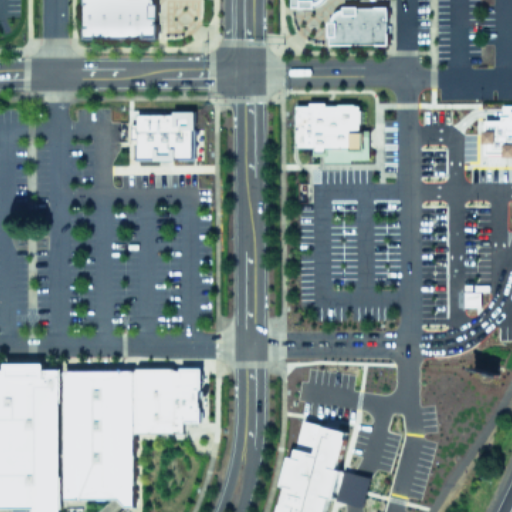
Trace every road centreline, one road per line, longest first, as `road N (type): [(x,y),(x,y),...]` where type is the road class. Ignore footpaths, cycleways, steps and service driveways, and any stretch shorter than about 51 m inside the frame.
road 1 (secondary): [(246,73),(246,453)]
road 2 (tertiary): [(0,75),(246,73)]
